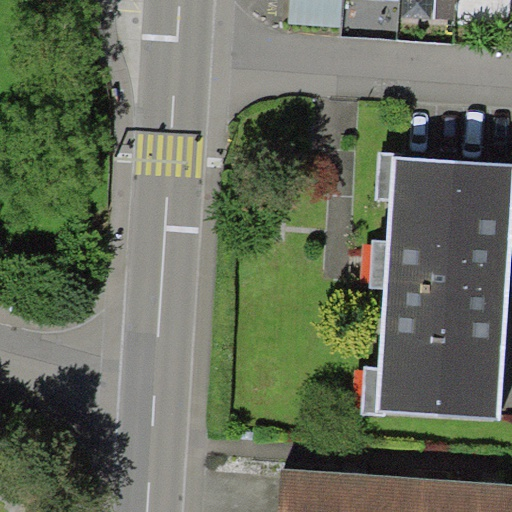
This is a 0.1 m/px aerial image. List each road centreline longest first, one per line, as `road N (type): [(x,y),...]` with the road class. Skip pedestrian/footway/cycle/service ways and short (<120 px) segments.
road 1 (secondary): [(157,386),(178,46)]
road 2 (residential): [(178,46),(511,73)]
road 3 (residential): [(157,386),(0,345)]
road 4 (secondary): [(150,511),(157,386)]
